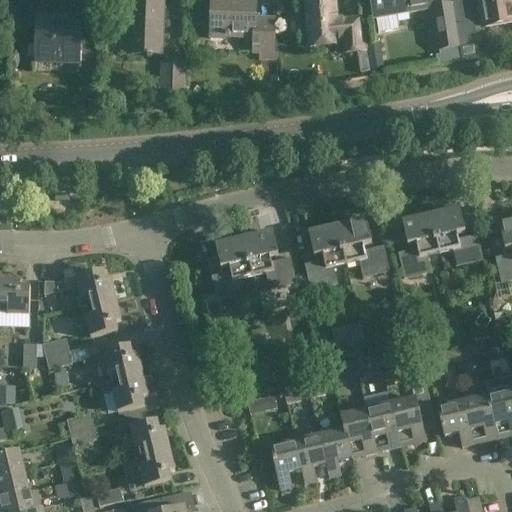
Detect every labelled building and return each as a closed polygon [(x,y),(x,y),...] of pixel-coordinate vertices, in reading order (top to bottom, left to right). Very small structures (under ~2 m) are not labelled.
[(127,0),(127,57),(161,57),(162,0),(127,0)] [(275,55),(275,39),(275,21),(256,20),(256,0),(212,0),(212,36),(254,38),(254,55),(260,55),(260,62),(279,63),(279,59),(279,55),(275,55)] [(334,0),(304,2),(307,49),(342,47),(343,56),(363,54),(361,32),(359,22),(336,24),(334,0)] [(367,0),(372,22),(430,12),(428,0),(367,0)] [(511,0),(475,0),(480,28),(511,22),(511,0)] [(467,2),(454,4),(452,4),(454,19),(459,47),(460,47),(477,44),(470,1),(467,2)] [(457,45),(451,13),(450,6),(430,10),(433,23),(437,52),(457,48),(457,45)] [(80,78),(96,78),(97,38),(82,38),(83,17),(37,16),(36,65),(80,66),(80,72),(80,78)] [(287,39),(275,39),(275,55),(279,55),(279,59),(286,59),(287,39)] [(161,65),(160,101),(186,101),(187,66),(161,65)] [(202,101),(219,100),(220,88),(203,88),(202,101)] [(460,211),(431,217),(437,247),(439,255),(452,252),(456,268),(483,261),(478,237),(467,240),(460,211)] [(437,247),(431,217),(402,224),(409,253),(398,256),(403,280),(431,273),(427,258),(439,255),(437,247)] [(366,222),(337,229),(346,268),(358,265),(362,280),(389,273),(383,249),(373,252),(366,222)] [(511,225),(498,228),(505,258),(495,261),(500,284),(511,281),(511,225)] [(346,268),(337,229),(308,236),(315,265),(304,268),(310,292),(337,286),(333,271),(346,268)] [(272,235),(243,241),(252,280),(265,277),(269,292),(295,286),(290,263),(279,266),(272,235)] [(252,280),(243,241),(215,248),(219,267),(208,269),(217,305),(243,298),(240,283),(252,280)] [(91,309),(115,303),(110,282),(105,283),(103,274),(64,283),(46,282),(46,286),(45,297),(66,293),(78,290),(81,302),(83,301),(86,310),(91,309)] [(0,284),(0,309),(7,309),(6,318),(29,319),(29,291),(21,291),(21,285),(0,284)] [(115,303),(91,309),(93,318),(85,320),(90,341),(117,335),(115,326),(120,324),(115,303)] [(312,334),(300,337),(302,344),(314,341),(312,334)] [(238,339),(214,344),(217,357),(242,352),(238,339)] [(476,346),(478,357),(506,351),(503,339),(475,344),(476,346)] [(46,361),(70,356),(67,343),(43,349),(46,361)] [(283,343),(270,346),(273,358),(286,355),(283,343)] [(421,343),(412,345),(415,357),(421,355),(420,354),(423,353),(421,343)] [(25,348),(23,372),(36,373),(37,349),(25,348)] [(118,384),(142,378),(137,356),(132,358),(130,349),(103,355),(108,377),(116,375),(118,384)] [(466,349),(451,352),(453,363),(469,360),(466,349)] [(453,363),(451,352),(425,358),(430,381),(445,377),(443,366),(453,363)] [(70,356),(46,361),(49,374),(73,368),(70,356)] [(369,360),(354,363),(356,375),(372,371),(369,360)] [(345,367),(330,371),(333,381),(348,378),(345,367)] [(142,378),(118,384),(101,388),(103,396),(112,394),(117,416),(144,410),(142,400),(147,399),(142,378)] [(412,389),(415,401),(422,431),(435,428),(431,412),(425,386),(412,389)] [(16,388),(0,388),(0,405),(16,406),(16,388)] [(322,388),(307,392),(310,402),(325,399),(322,388)] [(511,393),(487,398),(494,428),(494,427),(507,424),(510,438),(511,437),(511,393)] [(299,394),(284,398),(286,408),(301,404),(299,394)] [(463,404),(469,433),(470,433),(474,447),(486,444),(498,441),(494,427),(494,428),(487,398),(463,404)] [(275,399),(248,406),(250,419),(277,412),(275,399)] [(415,401),(389,407),(396,435),(397,436),(410,432),(414,446),(425,443),(422,431),(415,401)] [(469,433),(463,404),(437,410),(444,439),(458,436),(462,450),(474,447),(470,433),(469,433)] [(389,407),(365,412),(372,442),(373,442),(375,450),(380,448),(381,454),(401,449),(397,436),(396,435),(389,407)] [(372,442),(365,412),(340,418),(340,419),(339,419),(342,432),(343,432),(347,448),(348,447),(361,444),(365,458),(376,455),(375,450),(373,442),(372,442)] [(0,432),(0,444),(8,443),(6,436),(22,432),(17,413),(2,416),(5,432),(0,432)] [(70,436),(94,430),(91,418),(67,424),(70,436)] [(145,459),(169,453),(163,432),(158,433),(156,424),(129,430),(134,452),(143,450),(145,459)] [(94,430),(70,436),(73,449),(97,443),(94,430)] [(342,432),(319,438),(326,467),(324,467),(328,482),(340,479),(337,465),(352,461),(348,447),(347,448),(343,432),(342,432)] [(326,467),(319,438),(295,443),(302,473),(300,473),(303,488),(316,485),(312,470),(324,467),(326,467)] [(302,473),(295,443),(270,449),(280,493),(291,490),(288,476),(300,473),(302,473)] [(60,467),(72,464),(68,449),(56,452),(60,467)] [(0,479),(19,476),(25,474),(20,453),(0,458),(0,479)] [(169,453),(145,459),(147,468),(138,470),(144,492),(171,485),(168,476),(174,474),(169,453)] [(78,484),(72,464),(60,467),(65,487),(78,484)] [(0,501),(29,494),(25,474),(19,476),(0,479),(0,501)] [(440,504),(451,503),(447,483),(437,485),(440,504)] [(78,484),(65,487),(68,500),(81,497),(78,484)] [(121,491),(97,496),(100,509),(124,504),(121,491)] [(0,511),(33,511),(29,494),(0,501),(0,511)] [(194,511),(190,496),(150,506),(151,511),(194,511)] [(83,511),(94,511),(92,500),(81,503),(83,511)] [(455,511),(467,511),(465,501),(453,504),(455,511)]
